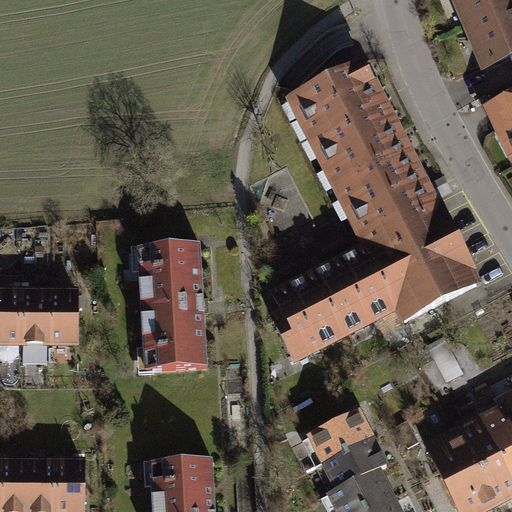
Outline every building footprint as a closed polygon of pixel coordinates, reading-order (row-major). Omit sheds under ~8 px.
[(511,0),(450,0),(466,35),(511,14),(511,0)] [(485,80),(511,68),(511,14),(466,35),(485,80)] [(311,152),(387,113),(366,73),(290,111),(311,152)] [(511,91),(480,107),(502,155),(511,170),(511,91)] [(363,254),(439,216),(387,113),(311,152),(363,254)] [(439,216),(363,254),(398,322),(402,332),(478,293),(439,216)] [(338,233),(314,244),(323,261),(346,250),(338,233)] [(398,322),(363,254),(339,267),(374,334),(398,322)] [(207,318),(204,255),(139,258),(144,380),(209,377),(207,318)] [(291,255),(269,266),(279,284),(300,273),(291,255)] [(374,334),(339,267),(315,279),(349,347),(374,334)] [(349,347),(315,279),(291,291),(325,359),(349,347)] [(325,359),(291,291),(266,304),(275,322),(272,323),(297,373),(325,359)] [(83,294),(0,294),(0,355),(11,356),(36,356),(64,356),(83,356),(83,294)] [(511,398),(494,408),(498,414),(511,440),(511,398)] [(510,511),(511,511),(511,440),(498,414),(465,432),(444,443),(480,511),(510,511)] [(373,436),(363,417),(307,444),(334,499),(380,477),(390,472),(382,456),(373,436)] [(480,511),(444,443),(424,453),(454,511),(480,511)] [(0,466),(0,511),(88,511),(88,466),(0,466)] [(219,511),(217,469),(153,473),(154,511),(219,511)] [(380,477),(334,499),(324,504),(327,511),(397,511),(387,492),(380,477)]
